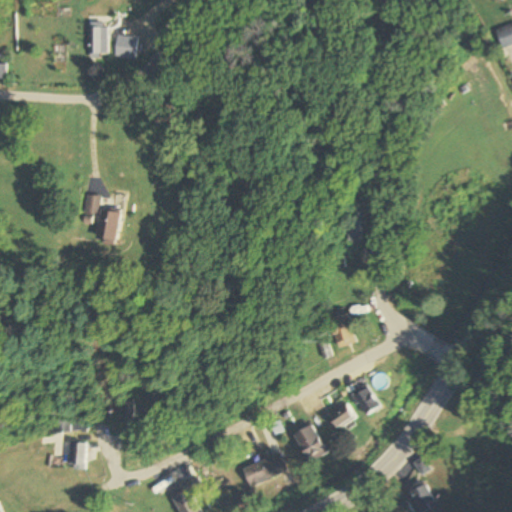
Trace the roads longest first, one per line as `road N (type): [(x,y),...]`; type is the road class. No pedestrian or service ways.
road 1 (residential): [(407,334),(381,298),(380,0),(166,46),(142,74),(96,102),(0,98)]
road 2 (residential): [(407,334),(123,481),(102,429)]
road 3 (tertiary): [(324,511),(398,452),(511,278)]
